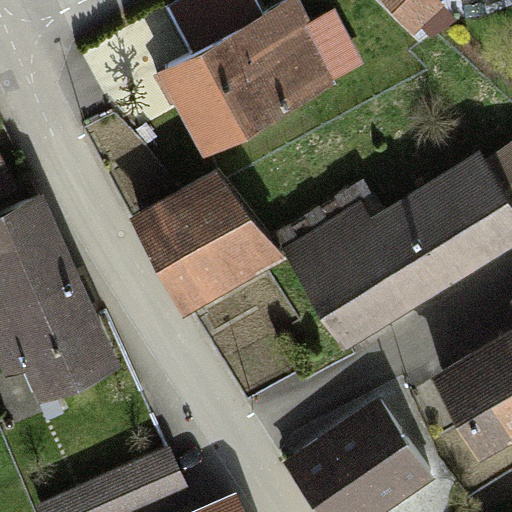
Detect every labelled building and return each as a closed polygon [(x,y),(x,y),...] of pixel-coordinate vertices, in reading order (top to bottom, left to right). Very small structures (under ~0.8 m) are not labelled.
[(191,55),(156,74),(202,159),(335,87),(331,81),(364,63),(334,9),(310,22),(298,0),(294,0),(263,16),(191,55)] [(179,0),(166,7),(191,55),(263,16),(254,0),(179,0)] [(438,0),(380,0),(413,35),(444,6),(438,0)] [(511,247),(464,162),(293,258),(342,345),(511,249),(511,247)] [(0,228),(24,217),(0,167),(0,228)] [(216,170),(126,221),(181,318),(285,259),(216,170)] [(0,228),(0,357),(14,386),(48,409),(118,375),(38,210),(24,217),(0,228)] [(511,339),(432,384),(482,472),(511,455),(511,339)] [(324,511),(387,511),(432,482),(381,406),(293,465),(324,511)] [(161,450),(37,503),(41,511),(127,511),(178,490),(161,450)]
